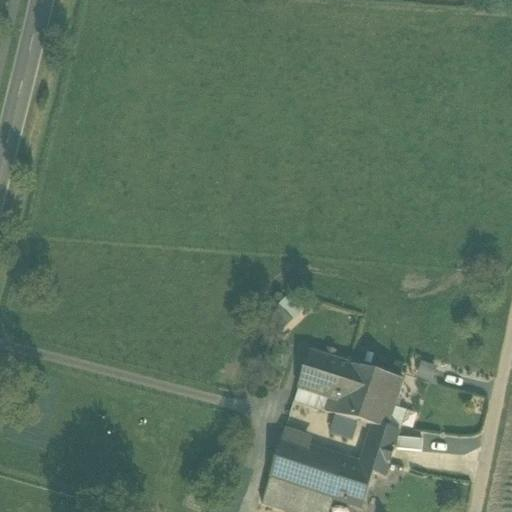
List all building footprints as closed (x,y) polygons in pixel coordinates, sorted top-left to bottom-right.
[(279,334),(301,310),(287,298),(265,322),(279,334)] [(388,431),(400,434),(407,413),(395,410),(404,383),(311,354),(299,391),(330,401),(326,414),(334,416),(359,423),(376,429),(388,432),(388,431)] [(437,368),(421,364),(416,379),(433,383),(437,368)] [(295,404),(326,414),(330,401),(299,391),(295,404)] [(359,423),(334,416),(328,436),(352,444),(359,423)] [(367,459),(389,466),(394,452),(398,440),(400,434),(388,431),(388,432),(376,429),(371,445),(367,459)] [(286,432),(282,445),(297,450),(308,453),(312,439),(286,432)] [(398,440),(398,451),(421,453),(422,442),(398,440)] [(343,464),(313,455),(308,453),(297,450),(282,445),(271,481),(286,486),(291,487),(302,491),(332,500),(343,464)] [(333,502),(363,511),(374,477),(386,480),(390,467),(389,466),(367,459),(363,471),(343,464),(332,500),(333,501),(333,502)] [(263,507),(278,511),(283,511),(291,487),(286,486),(271,481),(263,507)] [(291,487),(283,511),(329,511),(333,502),(333,501),(332,500),(302,491),(291,487)] [(456,492),(442,494),(444,508),(458,506),(456,492)]
